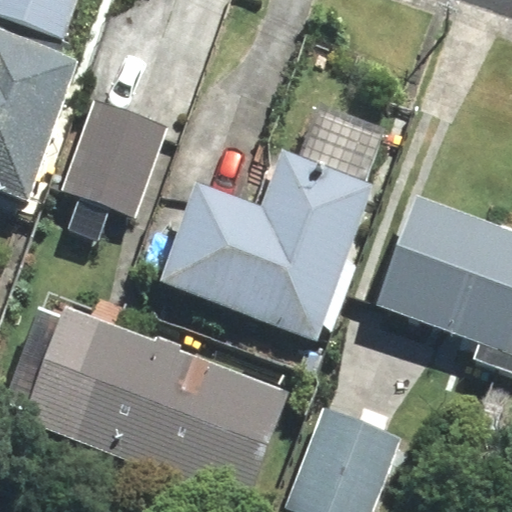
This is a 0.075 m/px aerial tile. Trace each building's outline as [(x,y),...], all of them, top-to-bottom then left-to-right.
[(80,0),(0,0),(0,22),(65,45),(80,0)] [(0,198),(33,210),(85,70),(0,39),(0,198)] [(98,106),(65,199),(140,225),(173,132),(98,106)] [(201,191),(165,293),(322,349),(379,193),(289,160),(269,216),(201,191)] [(482,227),(421,206),(382,315),(483,352),(478,366),(511,378),(511,231),(484,221),(482,227)] [(158,348),(71,315),(27,430),(246,511),(251,511),(294,399),(203,365),(205,359),(161,342),(158,348)] [(327,414),(289,511),(380,511),(407,445),(327,414)]
